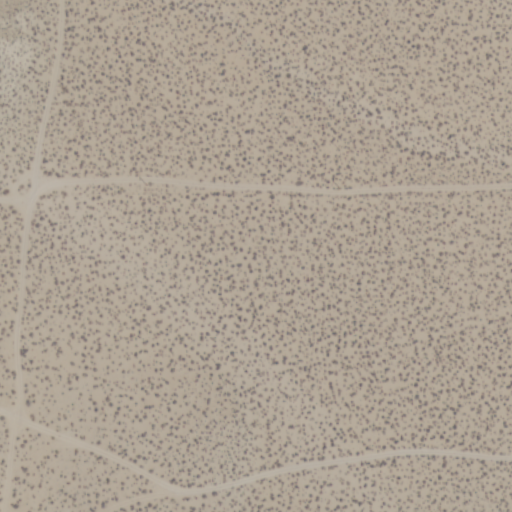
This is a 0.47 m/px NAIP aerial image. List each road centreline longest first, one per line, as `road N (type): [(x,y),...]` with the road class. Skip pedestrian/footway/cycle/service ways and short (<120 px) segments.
road 1 (track): [(6,511),(24,205),(54,57),(54,0)]
road 2 (track): [(27,182),(326,193),(511,190)]
road 3 (track): [(511,455),(369,453),(279,466),(98,511)]
road 4 (track): [(180,492),(0,414)]
